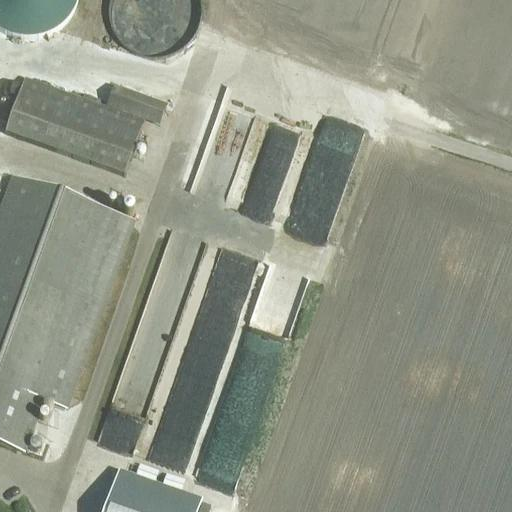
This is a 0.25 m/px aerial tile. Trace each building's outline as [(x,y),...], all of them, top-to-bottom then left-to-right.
[(119,0),(121,47),(194,45),(192,0),(119,0)] [(38,149),(124,180),(144,123),(106,109),(25,79),(4,136),(38,149)] [(113,88),(106,109),(144,123),(160,129),(167,108),(113,88)] [(240,108),(235,125),(238,126),(235,134),(251,139),(259,115),(240,108)] [(241,172),(244,157),(238,156),(239,153),(213,147),(209,165),(241,172)] [(0,204),(0,447),(24,456),(43,404),(67,413),(137,227),(110,217),(9,180),(0,204)] [(173,400),(151,459),(187,473),(210,414),(173,400)] [(236,486),(253,444),(225,432),(207,474),(236,486)] [(104,511),(197,511),(200,503),(118,474),(104,511)]
